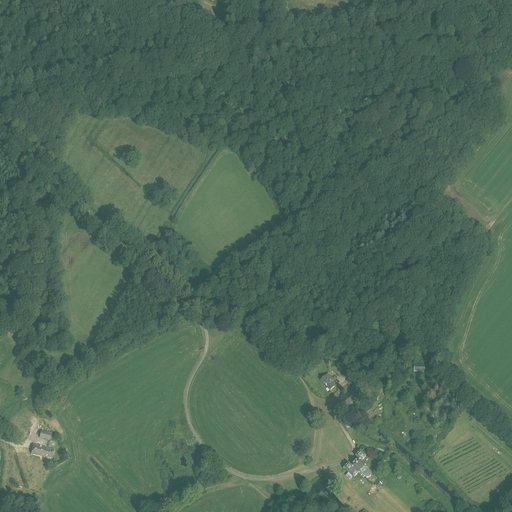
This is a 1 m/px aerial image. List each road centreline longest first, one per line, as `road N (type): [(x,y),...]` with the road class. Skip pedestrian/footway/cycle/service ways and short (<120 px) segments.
road 1 (unclassified): [(334,409),(353,445),(342,462),(274,479),(221,466),(186,414),(187,388),(206,344),(199,317),(0,129)]
road 2 (tertiary): [(0,99),(508,0)]
road 3 (track): [(224,55),(333,115),(477,236)]
road 4 (track): [(402,341),(444,270),(511,198)]
road 5 (track): [(115,0),(224,55)]
